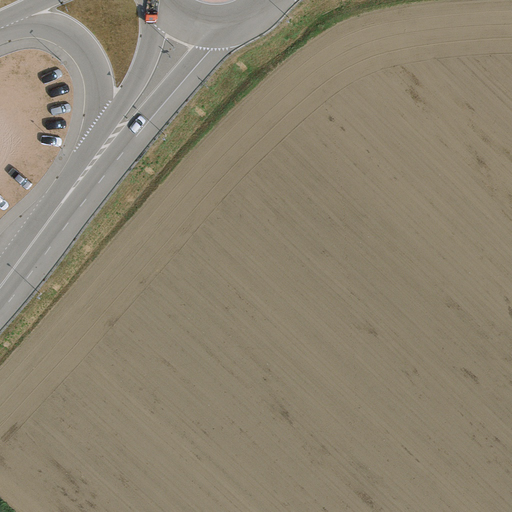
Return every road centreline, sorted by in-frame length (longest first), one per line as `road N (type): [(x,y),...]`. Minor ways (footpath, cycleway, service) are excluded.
road 1 (secondary): [(0,35),(35,28),(76,44),(99,100),(97,161)]
road 2 (secondary): [(97,161),(228,26)]
road 3 (secondary): [(158,0),(146,52),(97,161)]
road 4 (secondary): [(0,285),(97,161)]
